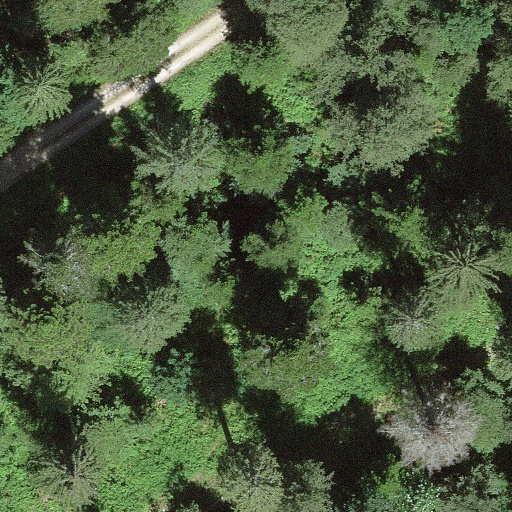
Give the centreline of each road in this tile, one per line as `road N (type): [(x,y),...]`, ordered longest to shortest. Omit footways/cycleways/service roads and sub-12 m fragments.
road 1 (track): [(511,359),(413,389),(170,511)]
road 2 (track): [(0,171),(248,0)]
